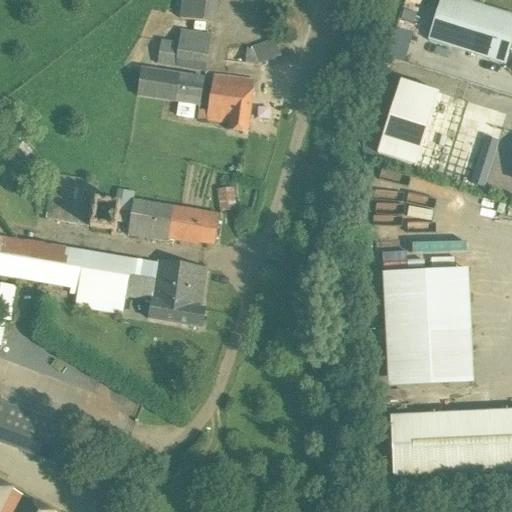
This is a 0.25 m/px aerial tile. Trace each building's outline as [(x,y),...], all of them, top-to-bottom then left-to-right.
[(213,24),(216,0),(181,0),(179,19),(213,24)] [(506,66),(511,46),(511,16),(456,0),(441,0),(429,42),(506,66)] [(416,15),(403,11),(400,20),(413,24),(416,15)] [(204,74),(210,34),(179,30),(177,43),(159,41),(156,67),(204,74)] [(279,57),(273,40),(253,48),(246,48),(244,64),(257,65),(279,57)] [(199,107),(203,77),(140,68),(136,97),(177,104),(175,118),(192,120),(194,106),(199,107)] [(246,134),(254,82),(213,76),(209,108),(198,107),(197,119),(229,124),(228,131),(246,134)] [(416,167),(439,94),(400,82),(377,155),(416,167)] [(159,145),(161,120),(145,118),(142,143),(159,145)] [(485,137),(481,148),(495,152),(498,141),(485,137)] [(208,162),(211,148),(186,143),(183,157),(208,162)] [(268,182),(271,170),(249,164),(246,176),(268,182)] [(213,246),(218,215),(133,200),(134,193),(98,187),(98,183),(52,175),(44,219),(114,231),(116,222),(129,224),(127,236),(167,243),(168,240),(198,245),(198,243),(213,246)] [(124,299),(130,259),(0,239),(0,277),(70,289),(69,295),(76,296),(74,309),(122,316),(125,299),(124,299)] [(124,299),(125,299),(150,302),(157,264),(130,259),(124,299)] [(473,374),(469,260),(383,263),(387,377),(473,374)] [(202,330),(206,312),(199,311),(205,271),(159,263),(149,320),(202,330)] [(0,320),(11,323),(17,288),(0,285),(0,320)] [(46,375),(118,407),(127,387),(55,355),(46,375)] [(0,445),(58,466),(72,428),(0,401),(0,445)] [(393,479),(511,473),(511,412),(390,419),(393,479)] [(49,511),(0,485),(0,511),(49,511)]
